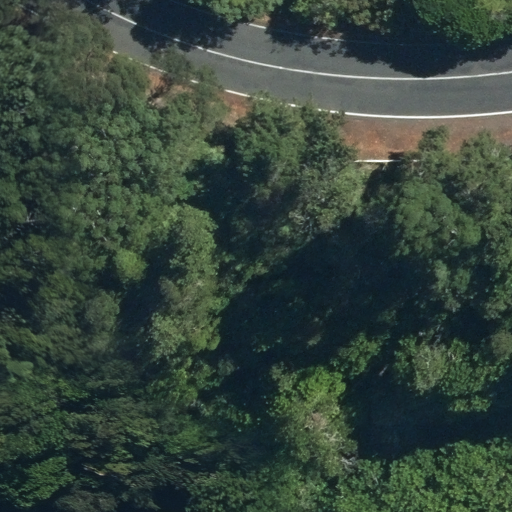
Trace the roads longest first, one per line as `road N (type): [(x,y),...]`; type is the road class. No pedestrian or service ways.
road 1 (tertiary): [(511,72),(447,87),(220,58),(92,0)]
road 2 (track): [(344,511),(511,483)]
